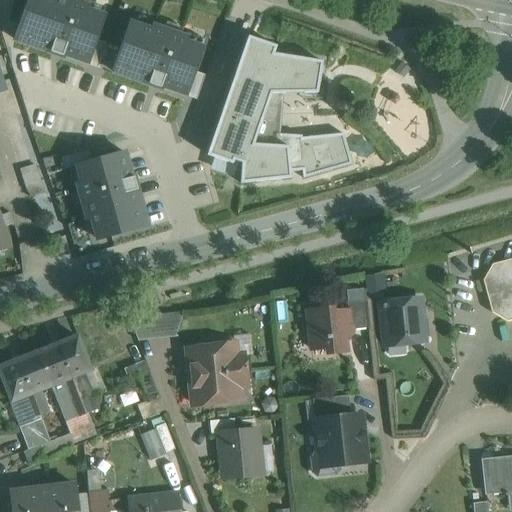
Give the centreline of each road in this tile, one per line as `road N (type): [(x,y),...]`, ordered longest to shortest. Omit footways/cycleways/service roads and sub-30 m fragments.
road 1 (tertiary): [(0,299),(419,186),(485,136),(511,78)]
road 2 (residential): [(379,511),(463,427),(511,421)]
